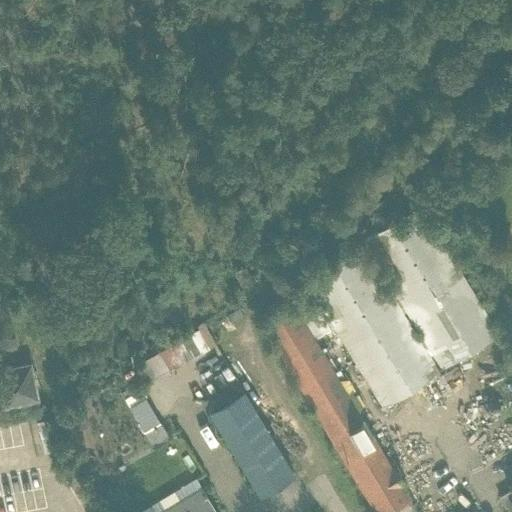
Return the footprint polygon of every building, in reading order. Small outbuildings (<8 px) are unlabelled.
[(455,1),(446,9),(459,24),(468,16),(455,1)] [(441,369),(498,334),(420,204),(362,240),(398,298),(394,299),(360,244),(303,279),(382,407),(438,373),(436,370),(438,369),(404,313),(406,313),(441,369)] [(261,323),(374,511),(418,511),(410,498),(411,498),(404,486),(405,485),(393,466),(391,467),(314,339),(330,329),(308,293),(293,303),(292,301),(260,320),(261,323)] [(142,386),(200,353),(190,335),(132,368),(142,386)] [(0,350),(16,347),(14,336),(0,338),(0,350)] [(0,408),(2,408),(2,410),(8,409),(8,406),(39,400),(32,362),(0,367),(0,408)] [(259,497),(295,475),(244,391),(243,392),(237,382),(204,401),(210,411),(208,412),(259,497)] [(158,444),(169,438),(152,410),(135,420),(152,448),(154,447),(155,449),(159,447),(158,444)] [(44,454),(52,452),(44,420),(36,422),(44,454)] [(215,511),(195,478),(140,511),(215,511)] [(511,511),(511,485),(508,488),(509,489),(506,491),(507,493),(498,498),(506,511),(511,511)]
